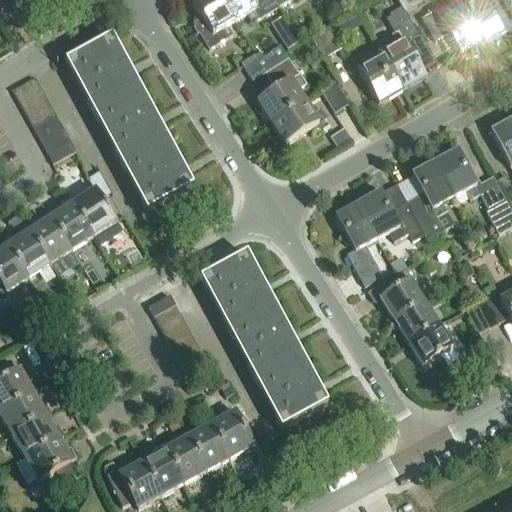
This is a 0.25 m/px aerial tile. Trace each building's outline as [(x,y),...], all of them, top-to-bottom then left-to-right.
[(10,0),(16,9),(33,0),(10,0)] [(224,30),(231,26),(215,0),(196,0),(189,5),(199,21),(190,26),(206,53),(230,39),(224,30)] [(250,28),(277,12),(270,0),(215,0),(231,26),(245,18),(250,28)] [(270,0),(277,12),(296,0),(270,0)] [(393,0),(403,15),(420,5),(417,0),(393,0)] [(481,46),(503,33),(483,0),(478,0),(460,11),(481,46)] [(481,46),(460,11),(456,3),(421,23),(434,46),(446,39),(458,59),(481,46)] [(331,30),(310,42),(321,63),(342,50),(331,30)] [(397,36),(375,49),(380,58),(400,93),(423,80),(402,44),(397,36)] [(193,38),(185,43),(194,57),(202,52),(193,38)] [(111,43),(64,68),(92,120),(139,94),(111,43)] [(376,107),(400,93),(380,58),(375,49),(365,55),(370,64),(355,72),(376,107)] [(251,85),(264,77),(287,62),(279,50),(261,61),(259,56),(240,68),(251,85)] [(256,106),(269,128),(303,106),(296,95),(305,89),(287,62),(264,77),(274,94),(256,106)] [(12,97),(18,108),(41,95),(35,84),(12,97)] [(347,108),(334,87),(320,96),(333,117),(347,108)] [(92,120),(119,169),(166,144),(139,94),(92,120)] [(18,108),(24,118),(47,105),(41,95),(18,108)] [(24,118),(30,128),(53,116),(47,105),(24,118)] [(310,117),(303,106),(269,128),(283,150),(326,122),(319,112),(310,117)] [(30,128),(36,139),(59,126),(53,116),(30,128)] [(36,139),(42,149),(65,136),(59,126),(36,139)] [(511,126),(489,139),(511,180),(511,126)] [(42,149),(48,159),(70,147),(65,136),(42,149)] [(192,193),(166,144),(119,169),(146,218),(192,193)] [(76,156),(70,147),(48,159),(53,169),(76,156)] [(455,158),(433,169),(451,202),(461,196),(466,205),(478,199),(487,217),(484,218),(495,240),(511,230),(511,223),(503,207),(503,208),(489,183),(474,192),(455,158)] [(439,208),(451,202),(433,169),(411,182),(417,194),(401,202),(422,240),(424,244),(451,229),(439,208)] [(511,195),(503,179),(491,185),(503,207),(511,223),(511,195)] [(116,228),(93,191),(82,198),(84,202),(73,209),(70,205),(60,211),(63,215),(51,223),(48,219),(38,225),(41,229),(29,237),(27,233),(17,239),(19,243),(7,251),(5,247),(0,250),(0,308),(8,303),(6,299),(48,272),(54,282),(76,267),(70,258),(93,243),(99,251),(121,236),(116,228)] [(390,209),(394,215),(390,218),(379,198),(357,210),(376,245),(387,239),(391,246),(405,238),(409,247),(422,240),(401,202),(390,209)] [(364,251),(376,245),(357,210),(335,222),(354,256),(346,260),(363,292),(381,283),(364,251)] [(246,259),(199,285),(225,334),(272,308),(246,259)] [(384,286),(390,296),(378,304),(393,327),(424,308),(409,285),(414,282),(407,272),(384,286)] [(511,329),(511,296),(498,304),(509,323),(511,329)] [(495,299),(484,305),(497,330),(509,323),(498,304),(495,299)] [(148,313),(153,323),(175,311),(170,301),(148,313)] [(488,335),(497,330),(484,305),(474,311),(488,335)] [(225,334),(253,385),(300,360),(272,308),(225,334)] [(393,327),(407,348),(437,329),(424,308),(393,327)] [(153,323),(159,333),(181,321),(175,311),(153,323)] [(477,341),(488,335),(474,311),(464,317),(477,341)] [(159,333),(165,345),(187,333),(181,321),(159,333)] [(451,351),(437,329),(407,348),(421,370),(451,351)] [(165,345),(170,354),(192,343),(187,333),(165,345)] [(170,354),(175,365),(197,353),(192,343),(170,354)] [(482,347),(472,352),(476,360),(486,355),(482,347)] [(175,365),(181,376),(203,364),(197,353),(175,365)] [(327,410),(300,360),(253,385),(280,435),(327,410)] [(209,375),(203,364),(181,376),(187,387),(209,375)] [(0,415),(31,398),(35,395),(29,384),(25,386),(17,373),(7,378),(3,370),(0,371),(0,415)] [(228,387),(220,391),(225,402),(233,398),(228,387)] [(0,419),(11,438),(43,420),(47,418),(41,407),(37,410),(31,398),(0,415),(0,419)] [(223,422),(210,429),(229,464),(252,451),(231,412),(220,418),(223,422)] [(23,461),(56,443),(60,441),(54,429),(50,432),(43,420),(11,438),(23,461)] [(229,464),(210,429),(207,425),(197,430),(200,435),(187,442),(206,477),(229,464)] [(206,477),(187,442),(185,437),(174,443),(177,448),(164,455),(183,489),(206,477)] [(64,456),(56,443),(23,461),(36,484),(74,464),(68,453),(64,456)] [(183,489),(164,455),(162,450),(151,456),(154,460),(141,467),(160,502),(183,489)] [(135,511),(141,511),(160,502),(141,467),(138,462),(129,467),(132,473),(119,479),(116,474),(105,480),(121,511),(123,511),(133,507),(135,511)] [(263,485),(248,493),(253,502),(268,494),(263,485)]
